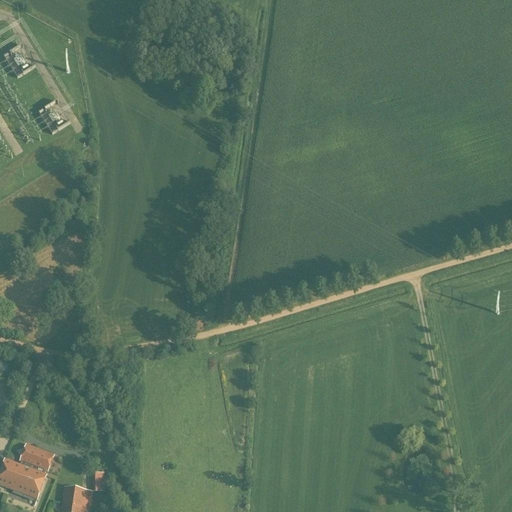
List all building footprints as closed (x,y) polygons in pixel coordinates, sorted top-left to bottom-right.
[(24,61),(28,60),(24,48),(7,53),(15,78),(26,74),(24,68),(26,67),(24,61)] [(56,117),(63,113),(58,104),(41,112),(52,135),(62,130),(56,117)] [(0,361),(0,369),(7,372),(9,364),(0,361)] [(54,456),(26,445),(19,464),(20,464),(46,473),(48,474),(54,456)] [(0,477),(0,486),(37,501),(46,476),(45,476),(46,473),(20,464),(20,466),(6,461),(0,477)] [(94,492),(106,492),(106,474),(94,474),(94,492)] [(90,511),(93,493),(64,488),(61,511),(90,511)]
